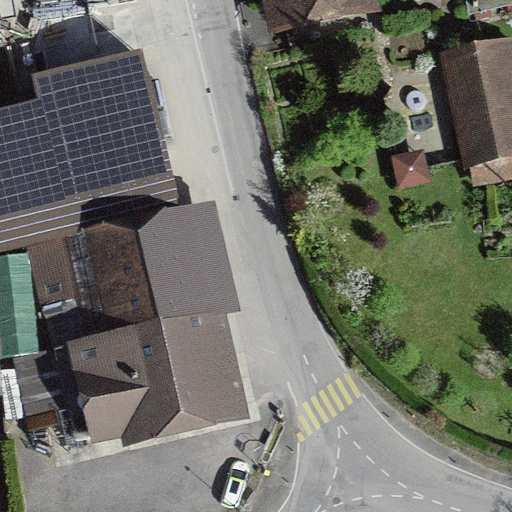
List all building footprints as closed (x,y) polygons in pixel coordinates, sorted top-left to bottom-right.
[(280,0),(284,15),(355,0),(280,0)] [(511,0),(468,0),(471,12),(511,2),(511,0)] [(476,179),(511,171),(511,110),(498,50),(448,61),(476,179)] [(221,408),(140,58),(33,82),(40,112),(0,120),(0,254),(55,242),(62,272),(37,277),(75,442),(221,408)] [(30,427),(60,420),(45,354),(15,361),(30,427)]
